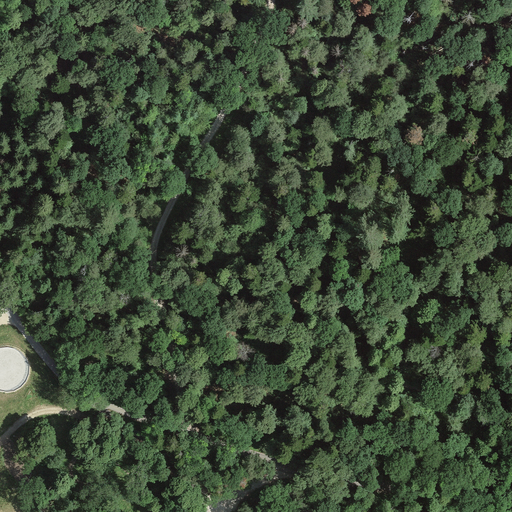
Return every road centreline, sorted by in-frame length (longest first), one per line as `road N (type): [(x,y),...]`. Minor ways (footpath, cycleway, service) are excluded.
road 1 (unclassified): [(511,478),(417,488),(354,484),(116,410),(73,386),(0,296)]
road 2 (track): [(280,0),(260,69),(182,215),(169,266),(200,439)]
road 3 (track): [(230,511),(93,400)]
